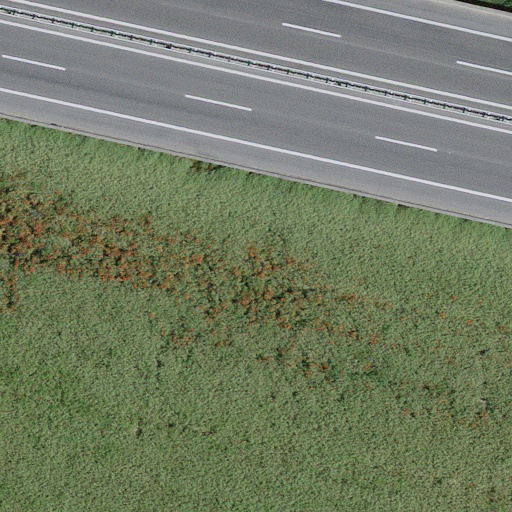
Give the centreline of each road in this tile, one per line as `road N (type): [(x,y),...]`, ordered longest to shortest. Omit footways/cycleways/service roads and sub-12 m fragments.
road 1 (motorway): [(0,55),(511,167)]
road 2 (motorway): [(511,74),(171,0)]
